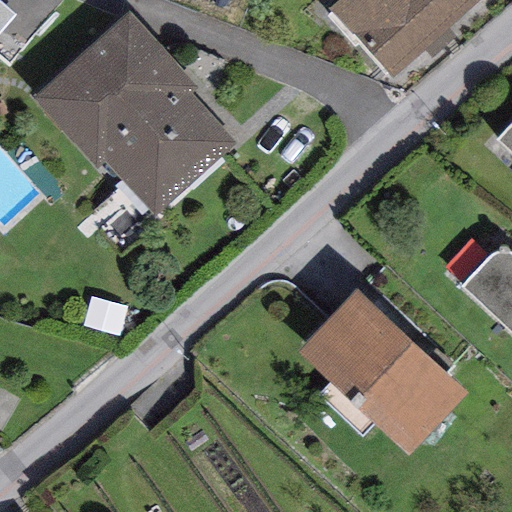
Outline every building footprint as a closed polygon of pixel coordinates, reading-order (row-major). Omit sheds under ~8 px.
[(0,0),(0,41),(24,14),(7,0),(0,0)] [(343,0),(329,14),(393,83),(481,2),(478,0),(343,0)] [(130,16),(33,104),(100,176),(107,170),(154,221),(235,146),(190,97),(198,90),(130,16)] [(511,130),(497,146),(511,159),(511,130)] [(0,227),(11,239),(48,203),(0,152),(0,227)] [(491,260),(461,291),(511,338),(511,259),(509,257),(503,256),(497,258),(491,260)] [(355,297),(294,364),(405,464),(466,396),(355,297)]
